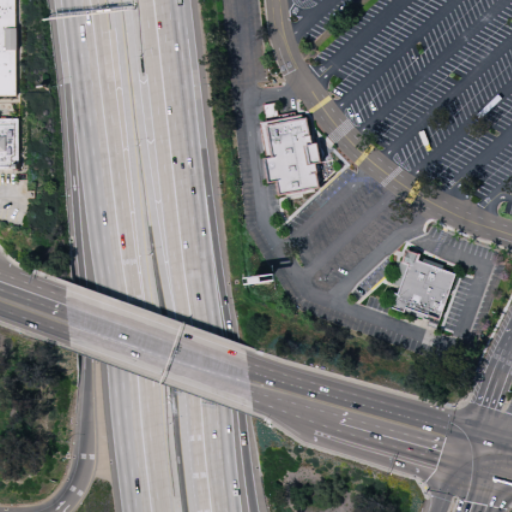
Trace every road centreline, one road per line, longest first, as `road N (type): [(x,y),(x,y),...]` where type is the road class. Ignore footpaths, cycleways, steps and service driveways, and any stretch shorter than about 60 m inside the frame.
road 1 (motorway): [(195,511),(128,0)]
road 2 (motorway): [(94,0),(159,511)]
road 3 (motorway): [(66,0),(127,511)]
road 4 (motorway): [(112,0),(167,511)]
road 5 (motorway): [(198,511),(148,0)]
road 6 (motorway): [(52,0),(77,453)]
road 7 (motorway): [(213,356),(174,0)]
road 8 (motorway): [(247,511),(213,356)]
road 9 (motorway): [(229,511),(213,356)]
road 10 (primary): [(344,412),(471,448)]
